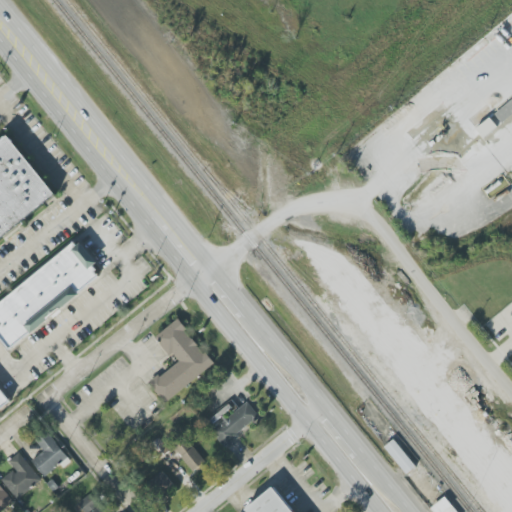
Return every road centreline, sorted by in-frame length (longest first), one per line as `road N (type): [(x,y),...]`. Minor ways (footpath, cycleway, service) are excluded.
road 1 (primary): [(199,271),(200,292),(377,511)]
road 2 (residential): [(511,390),(353,196)]
road 3 (residential): [(237,253),(199,271),(39,401)]
road 4 (residential): [(324,402),(193,511)]
road 5 (residential): [(140,511),(47,396)]
road 6 (primary): [(126,167),(35,70)]
road 7 (residential): [(237,253),(280,219),(353,196)]
